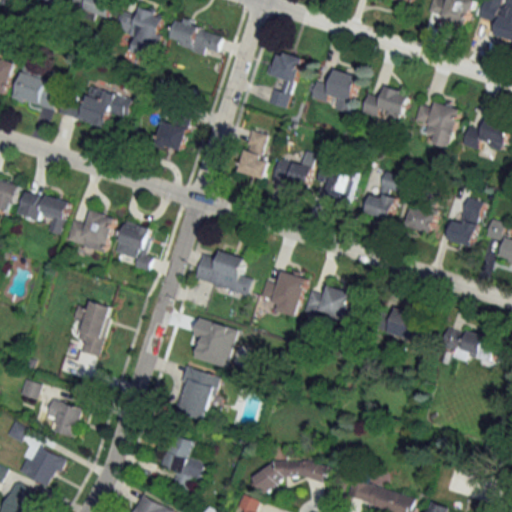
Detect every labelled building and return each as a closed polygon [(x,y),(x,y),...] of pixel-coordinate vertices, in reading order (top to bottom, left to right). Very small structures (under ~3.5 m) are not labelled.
[(110,18),(115,0),(74,0),(72,6),(110,18)] [(434,0),(430,14),(469,25),(476,0),(434,0)] [(511,6),(504,4),(504,0),(487,0),(483,19),(498,23),(495,35),(511,39),(511,6)] [(139,15),(125,12),(120,32),(138,37),(134,52),(156,58),(167,13),(141,7),(139,15)] [(225,34),(179,19),(171,43),(206,54),(208,49),(219,53),(225,34)] [(304,58),(278,50),(270,75),(286,80),(283,91),(275,88),(271,102),(288,107),(304,58)] [(0,91),(8,94),(17,62),(0,57),(0,91)] [(16,97),(54,110),(63,82),(25,69),(16,97)] [(361,75),(336,69),(332,88),(319,84),(316,96),(354,106),(361,75)] [(135,98),(92,86),(82,119),(108,126),(111,113),(129,118),(135,98)] [(371,91),(365,111),(403,122),(411,93),(386,86),(383,95),(371,91)] [(463,109),(434,100),(432,107),(421,104),(417,122),(431,126),(427,139),(453,146),(463,109)] [(78,111),(66,103),(63,109),(75,117),(78,111)] [(159,145),(185,151),(193,120),(177,116),(175,123),(165,121),(159,145)] [(511,128),(487,120),(484,130),(471,125),(466,141),(503,154),(511,128)] [(269,135),(252,130),(240,172),(266,179),(271,161),(262,158),(269,135)] [(307,191),(318,154),(308,151),(304,164),(281,157),(274,181),(307,191)] [(328,185),(325,197),(351,204),(360,171),(325,162),(319,183),(328,185)] [(374,192),(368,212),(392,219),(404,176),(388,171),(381,194),(374,192)] [(0,212),(13,216),(23,185),(0,178),(0,212)] [(72,200),(29,189),(22,214),(54,222),(52,231),(63,234),(72,200)] [(474,246),(487,203),(470,198),(463,221),(457,219),(450,239),(474,246)] [(432,233),(439,213),(414,205),(408,225),(432,233)] [(69,240),(107,252),(118,217),(90,208),(86,222),(75,219),(69,240)] [(511,260),(511,236),(506,235),(509,223),(495,218),(488,237),(506,243),(502,257),(511,260)] [(152,228),(127,221),(118,252),(138,257),(135,266),(150,270),(154,255),(145,253),(152,228)] [(204,255),(197,280),(251,294),(255,278),(243,275),(248,258),(220,250),(218,258),(204,255)] [(309,277),(284,271),(281,283),(268,280),(264,296),(277,299),(274,309),(298,316),(309,277)] [(312,290),(307,310),(347,321),(355,292),(328,285),(325,294),(312,290)] [(102,356),(114,306),(93,301),(91,310),(80,307),(78,317),(86,319),(81,340),(86,341),(84,352),(102,356)] [(418,339),(423,314),(396,308),(391,333),(418,339)] [(200,317),(240,329),(227,367),(195,356),(199,344),(201,337),(195,335),(200,317)] [(495,361),(500,338),(449,326),(443,351),(469,357),(470,355),(495,361)] [(224,376),(190,365),(184,384),(191,386),(183,411),(210,420),(224,376)] [(40,398),(43,383),(27,379),(24,395),(40,398)] [(76,436),(85,408),(54,398),(48,417),(58,420),(55,429),(76,436)] [(30,429),(18,421),(10,433),(23,441),(30,429)] [(191,488),(194,477),(203,480),(208,461),(193,457),(197,440),(174,434),(165,467),(179,471),(176,484),(191,488)] [(24,472),(51,488),(68,460),(41,444),(24,472)] [(0,482),(2,484),(11,470),(0,463),(0,482)] [(393,511),(416,511),(420,497),(355,479),(350,500),(393,511)] [(6,502),(19,511),(25,511),(39,494),(22,481),(6,502)] [(134,511),(174,511),(176,508),(144,493),(134,511)] [(240,507),(246,510),(245,511),(257,511),(263,500),(246,493),(240,507)] [(430,511),(451,511),(453,507),(434,501),(430,511)]
